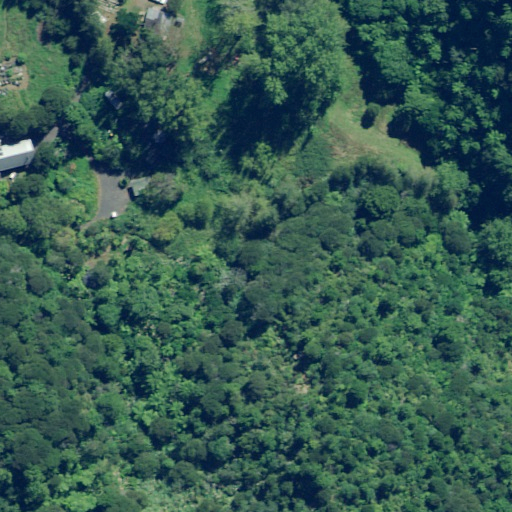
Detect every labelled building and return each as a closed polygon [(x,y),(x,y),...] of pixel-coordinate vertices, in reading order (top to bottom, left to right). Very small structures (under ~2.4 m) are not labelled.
[(170,17),(150,10),(142,30),(163,38),(170,17)] [(0,150),(0,179),(3,179),(1,172),(36,162),(30,141),(0,150)] [(176,150),(168,144),(160,154),(167,161),(176,150)] [(159,155),(152,149),(143,160),(151,165),(159,155)] [(155,194),(151,178),(131,183),(136,199),(155,194)]
